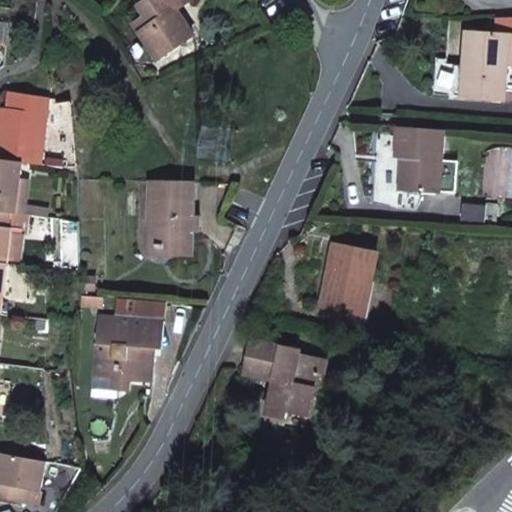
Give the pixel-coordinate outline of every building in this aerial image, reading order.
[(135,24),(158,59),(194,35),(177,9),(190,0),(148,0),(140,6),(146,17),(135,24)] [(511,88),(505,88),(510,35),(466,32),(461,97),(511,101),(511,88)] [(49,98),(10,92),(8,110),(2,109),(0,122),(0,159),(22,162),(42,165),(49,98)] [(405,160),(403,192),(440,194),(444,131),(396,128),(394,159),(405,160)] [(0,159),(0,211),(6,212),(7,197),(17,198),(20,178),(22,162),(0,159)] [(7,197),(6,212),(11,212),(25,214),(29,179),(20,178),(17,198),(7,197)] [(193,257),(195,183),(151,182),(149,248),(170,249),(170,256),(193,257)] [(0,262),(9,263),(13,229),(9,228),(11,212),(6,212),(0,211),(0,262)] [(334,245),(321,307),(360,314),(367,282),(372,282),(378,253),(334,245)] [(0,313),(2,314),(9,263),(0,262),(0,313)] [(83,307),(102,308),(103,298),(83,297),(83,307)] [(130,391),(131,380),(147,382),(153,382),(155,348),(164,348),(166,322),(99,317),(95,377),(119,378),(118,390),(130,391)] [(252,339),(244,374),(274,380),(266,414),(286,418),(288,411),(309,415),(315,388),(312,387),(314,375),(324,377),(328,361),(300,355),(301,350),(252,339)] [(119,378),(95,377),(94,397),(117,398),(118,390),(119,378)] [(0,501),(38,508),(46,463),(0,454),(0,501)]
